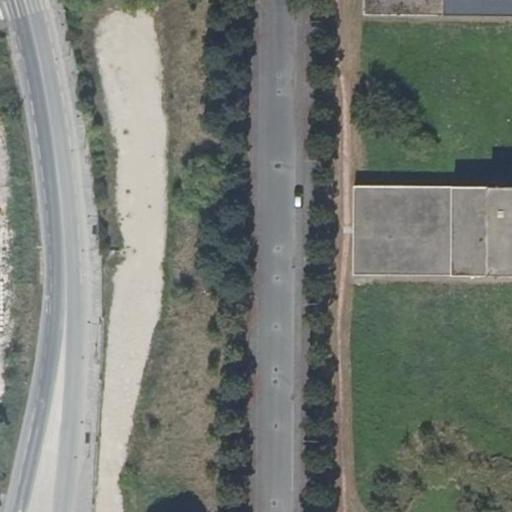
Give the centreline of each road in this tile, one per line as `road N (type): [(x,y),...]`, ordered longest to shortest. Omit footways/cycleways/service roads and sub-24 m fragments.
road 1 (tertiary): [(73,216),(21,511)]
road 2 (tertiary): [(62,511),(84,324),(73,216)]
road 3 (tertiary): [(12,0),(64,129)]
road 4 (tertiary): [(64,129),(46,0)]
